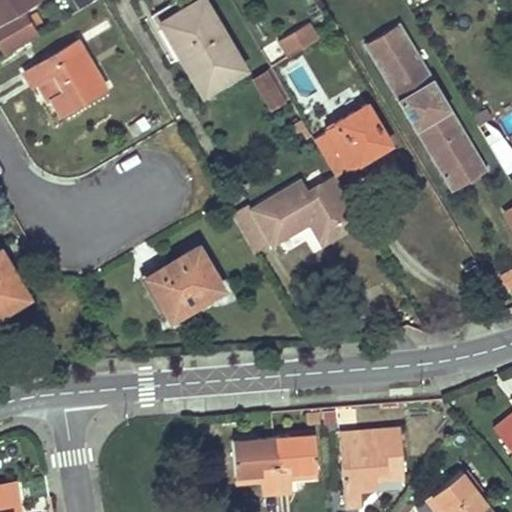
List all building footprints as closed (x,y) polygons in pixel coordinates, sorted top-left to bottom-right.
[(0,0),(0,49),(3,55),(37,35),(21,7),(33,0),(0,0)] [(241,70),(221,34),(201,0),(196,0),(182,8),(224,79),(241,70)] [(224,79),(182,8),(159,21),(199,93),(224,79)] [(319,37),(309,20),(278,38),(287,55),(319,37)] [(474,153),(397,23),(363,44),(439,174),(474,153)] [(51,99),(55,105),(58,112),(101,88),(75,42),(23,71),(32,86),(37,83),(47,101),(51,99)] [(284,97),(270,73),(256,82),(270,105),(284,97)] [(334,176),(361,161),(387,146),(364,106),(311,137),(316,146),(332,173),(334,176)] [(482,126),(503,171),(511,166),(511,149),(498,119),(482,126)] [(340,221),(355,212),(334,176),(332,173),(304,190),(297,178),(249,206),(269,241),(307,219),(319,240),(343,226),(340,221)] [(252,251),(269,241),(249,206),(246,202),(229,212),(252,251)] [(511,206),(503,212),(511,228),(511,206)] [(220,290),(208,268),(195,247),(144,277),(170,320),(220,290)] [(0,311),(6,308),(25,297),(0,254),(0,311)] [(511,284),(511,268),(499,274),(504,288),(511,284)] [(511,411),(491,428),(504,446),(511,455),(511,411)] [(357,491),(366,491),(374,490),(373,483),(402,481),(398,427),(337,431),(343,508),(359,507),(357,491)] [(289,493),(289,487),(289,481),(315,479),(312,434),(270,437),(275,494),(289,493)] [(275,494),(270,437),(230,439),(233,484),(259,483),(260,495),(275,494)] [(476,511),(485,505),(459,470),(422,498),(432,511),(476,511)] [(0,511),(17,511),(12,484),(0,485),(0,511)]
